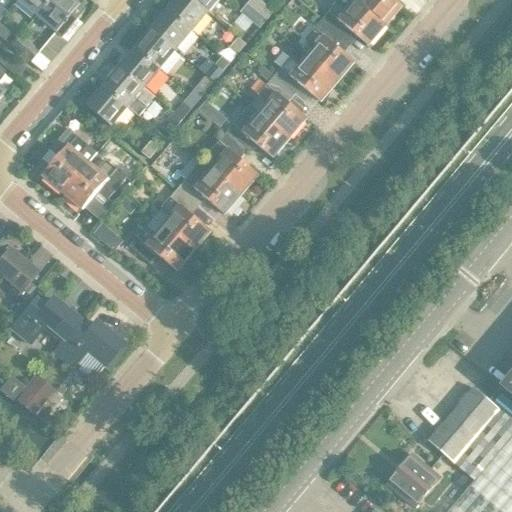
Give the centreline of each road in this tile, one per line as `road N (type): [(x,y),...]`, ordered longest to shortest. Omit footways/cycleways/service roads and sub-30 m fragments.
road 1 (primary): [(191,511),(511,131)]
road 2 (residential): [(178,334),(461,0)]
road 3 (tertiary): [(272,511),(511,230)]
road 4 (residential): [(178,334),(0,186)]
road 5 (residential): [(29,504),(178,334)]
road 6 (residential): [(0,157),(130,0)]
